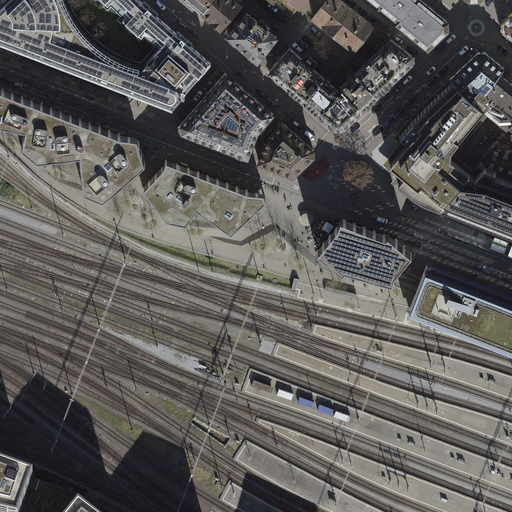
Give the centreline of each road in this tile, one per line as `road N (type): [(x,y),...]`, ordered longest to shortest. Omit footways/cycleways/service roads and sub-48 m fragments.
road 1 (residential): [(0,70),(273,180)]
road 2 (residential): [(166,0),(326,137)]
road 3 (residential): [(353,141),(477,26)]
road 4 (residential): [(392,224),(511,270)]
